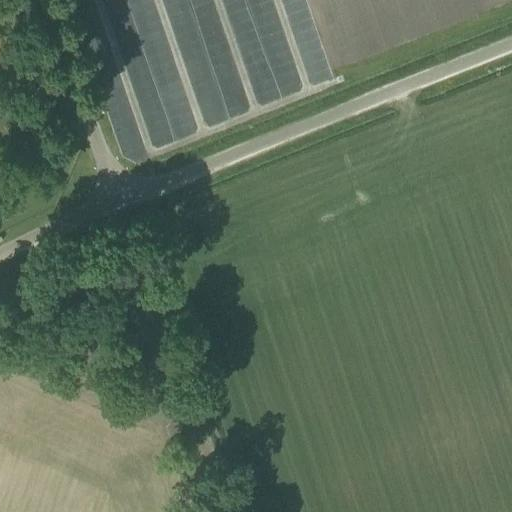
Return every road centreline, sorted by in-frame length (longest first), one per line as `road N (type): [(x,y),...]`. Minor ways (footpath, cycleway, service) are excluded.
road 1 (unclassified): [(110,197),(511,41)]
road 2 (unclassified): [(110,197),(47,0)]
road 3 (unclassified): [(0,243),(110,197)]
